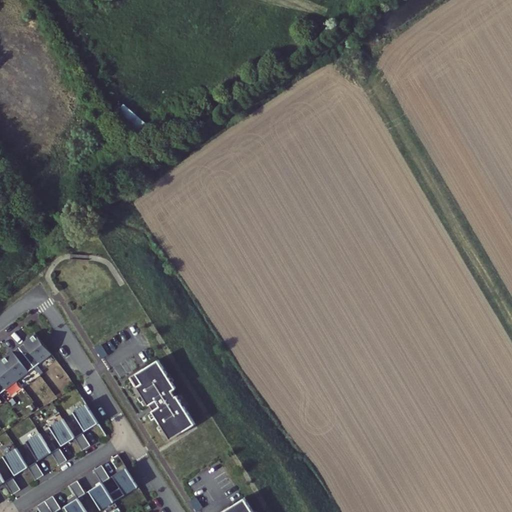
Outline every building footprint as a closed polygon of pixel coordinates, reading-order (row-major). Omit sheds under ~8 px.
[(145,140),(153,129),(124,104),(115,114),(145,140)] [(15,349),(32,370),(49,356),(31,335),(26,339),(27,340),(15,349)] [(102,344),(96,348),(103,359),(108,355),(102,344)] [(0,359),(0,364),(15,383),(32,370),(15,349),(4,358),(3,357),(0,359)] [(159,360),(130,378),(136,387),(137,386),(171,440),(196,424),(178,395),(177,396),(173,390),(177,388),(159,360)] [(0,394),(15,383),(0,364),(0,394)] [(84,406),(71,413),(83,433),(96,424),(84,406)] [(60,420),(48,428),(60,448),(72,439),(60,420)] [(80,434),(72,439),(80,452),(88,447),(80,434)] [(37,435),(24,443),(36,462),(49,454),(37,435)] [(57,449),(49,454),(57,467),(65,462),(57,449)] [(14,450),(1,458),(13,477),(26,469),(14,450)] [(34,464),(26,469),(34,482),(42,477),(34,464)] [(91,472),(100,484),(108,479),(99,466),(91,472)] [(107,496),(100,484),(87,492),(99,511),(136,488),(124,469),(111,477),(119,488),(107,496)] [(10,479),(2,484),(11,497),(19,491),(10,479)] [(75,482),(67,487),(75,500),(83,495),(75,482)] [(197,497),(191,500),(197,511),(203,508),(197,497)] [(51,498),(43,503),(48,511),(56,511),(59,510),(51,498)] [(220,511),(254,511),(245,498),(231,506),(220,511)] [(83,511),(75,500),(63,508),(65,511),(83,511)] [(48,511),(43,503),(35,508),(37,511),(48,511)]
